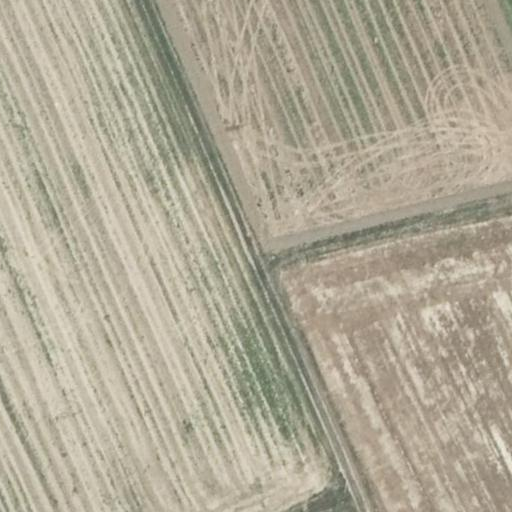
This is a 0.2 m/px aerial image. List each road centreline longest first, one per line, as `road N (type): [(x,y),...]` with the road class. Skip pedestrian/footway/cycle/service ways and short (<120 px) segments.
road 1 (track): [(158,0),(369,511)]
road 2 (track): [(511,192),(262,245)]
